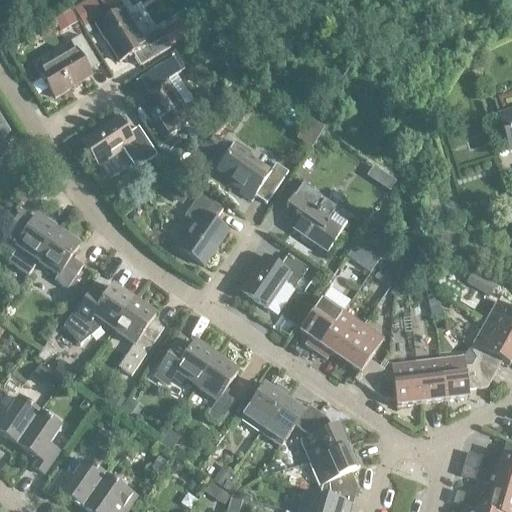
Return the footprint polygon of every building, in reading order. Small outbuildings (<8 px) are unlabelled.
[(91,0),(86,0),(71,9),(82,27),(100,15),(91,0)] [(106,42),(119,64),(132,56),(139,68),(171,49),(159,30),(141,41),(123,11),(96,27),(105,43),(106,42)] [(69,13),(54,22),(61,32),(75,24),(69,13)] [(92,78),(89,73),(99,67),(81,37),(70,43),(75,52),(39,74),(55,100),(92,78)] [(140,80),(151,97),(143,103),(167,139),(192,122),(191,121),(202,115),(203,108),(199,103),(193,102),(175,75),(183,70),(176,58),(140,80)] [(239,81),(224,95),(235,106),(250,92),(239,81)] [(511,112),(499,117),(504,135),(509,134),(511,144),(511,112)] [(82,144),(98,168),(123,152),(130,163),(152,149),(138,129),(128,136),(118,120),(82,144)] [(0,162),(9,150),(0,136),(0,162)] [(266,206),(288,174),(276,165),(270,173),(249,159),(252,155),(236,144),(217,172),(242,189),(239,194),(251,203),(255,198),(266,206)] [(157,167),(148,174),(156,184),(164,178),(157,167)] [(300,213),(304,215),(293,232),(315,247),(318,244),(330,252),(347,227),(335,219),(338,213),(312,195),(314,193),(303,185),(286,209),(297,217),(300,213)] [(177,251),(204,269),(214,254),(213,253),(227,232),(215,224),(223,212),(200,196),(186,216),(196,223),(177,251)] [(22,219),(17,226),(1,249),(14,257),(15,257),(19,260),(13,269),(28,279),(37,265),(58,237),(37,223),(34,227),(22,219)] [(78,251),(58,237),(37,265),(58,279),(54,285),(67,293),(82,270),(70,262),(78,251)] [(358,243),(348,257),(358,264),(368,249),(358,243)] [(308,271),(288,257),(280,269),(264,258),(240,294),(273,316),(274,315),(266,310),(284,284),(294,290),(308,271)] [(472,274),(466,284),(488,296),(494,286),(472,274)] [(100,324),(113,333),(133,304),(112,290),(107,297),(95,289),(70,326),(68,325),(58,340),(73,358),(94,340),(91,337),(100,324)] [(304,347),(316,355),(344,314),(323,300),(302,331),(311,337),(304,347)] [(155,318),(133,304),(113,333),(134,347),(117,370),(130,379),(161,335),(149,327),(155,318)] [(511,312),(497,304),(486,325),(511,340),(511,312)] [(364,328),(344,314),(316,355),(327,363),(334,353),(343,359),(364,328)] [(511,361),(511,340),(486,325),(473,347),(481,352),(476,362),(497,374),(502,363),(509,367),(511,361)] [(383,341),(364,328),(343,359),(362,373),(356,383),(365,389),(378,370),(369,363),(383,341)] [(53,355),(45,345),(34,361),(41,365),(53,355)] [(178,345),(169,358),(155,379),(168,387),(172,382),(181,388),(185,383),(197,391),(217,361),(195,346),(190,353),(178,345)] [(463,359),(439,362),(444,404),(469,401),(468,393),(487,390),(497,374),(476,362),(472,369),(465,370),(463,359)] [(238,375),(217,361),(197,391),(217,406),(207,420),(220,428),(237,404),(224,396),(238,375)] [(444,404),(439,362),(415,366),(420,407),(444,404)] [(420,407),(415,366),(391,369),(392,379),(387,376),(378,370),(365,389),(374,396),(385,403),(395,402),(396,410),(415,407),(420,407)] [(40,368),(37,372),(56,385),(59,381),(40,368)] [(240,421),(261,435),(284,401),(288,394),(277,387),(273,394),(264,388),(240,421)] [(0,435),(17,447),(40,414),(18,400),(6,418),(0,413),(0,435)] [(131,401),(122,414),(133,422),(142,409),(131,401)] [(304,415),(284,401),(261,435),(281,449),(295,428),(306,435),(319,415),(309,408),(304,415)] [(86,402),(82,408),(82,411),(89,416),(94,408),(86,402)] [(61,429),(40,414),(17,447),(38,462),(33,470),(43,477),(59,454),(49,447),(61,429)] [(328,421),(319,415),(306,435),(307,436),(309,440),(301,444),(310,467),(348,450),(339,427),(332,430),(328,421)] [(116,423),(111,430),(127,442),(132,435),(116,423)] [(169,433),(160,446),(169,453),(179,440),(169,433)] [(358,473),(348,450),(310,467),(321,490),(330,486),(333,493),(358,491),(351,476),(358,473)] [(468,455),(464,467),(511,480),(511,459),(502,456),(499,467),(496,466),(496,463),(468,455)] [(161,457),(151,471),(159,476),(169,463),(161,457)] [(176,461),(170,471),(175,473),(182,471),(185,466),(176,461)] [(62,496),(83,511),(106,477),(84,463),(72,481),(61,474),(46,497),(57,504),(62,496)] [(511,480),(464,467),(461,478),(490,487),(491,484),(494,485),(491,495),(511,501),(511,480)] [(221,471),(213,483),(223,490),(231,477),(221,471)] [(128,511),(137,499),(106,477),(83,511),(85,511),(128,511)] [(211,485),(205,494),(219,503),(225,495),(211,485)] [(351,511),(358,491),(333,493),(330,501),(305,494),(299,511),(351,511)] [(456,494),(453,506),(462,508),(478,511),(511,511),(511,501),(491,495),(488,506),(485,504),(485,502),(456,494)] [(231,499),(229,509),(239,511),(242,502),(231,499)]
